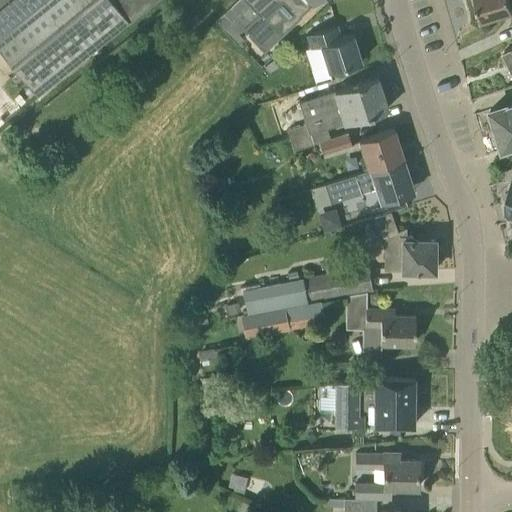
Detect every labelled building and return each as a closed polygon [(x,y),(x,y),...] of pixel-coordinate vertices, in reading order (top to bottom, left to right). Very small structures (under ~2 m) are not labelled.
[(0,0),(0,50),(37,97),(128,23),(157,0),(0,0)] [(237,0),(215,22),(224,32),(238,46),(244,40),(239,34),(243,29),(264,51),(317,0),(237,0)] [(476,0),(482,20),(511,11),(511,7),(509,0),(476,0)] [(311,48),(306,50),(317,84),(331,80),(328,71),(361,60),(353,33),(341,37),(337,25),(318,31),(306,34),(311,48)] [(310,133),(345,122),(387,109),(377,76),(334,90),(334,91),(299,102),(306,124),(287,130),(293,151),(314,144),(310,133)] [(8,93),(0,99),(0,124),(20,106),(8,93)] [(511,102),(491,109),(503,149),(511,146),(511,102)] [(394,128),(359,139),(369,169),(403,158),(394,128)] [(323,155),(352,146),(348,132),(319,141),(323,155)] [(403,158),(369,169),(309,189),(315,207),(376,188),(381,201),(414,191),(403,158)] [(326,206),(319,207),(323,226),(340,223),(337,208),(327,210),(326,206)] [(283,215),(287,226),(294,224),(291,213),(283,215)] [(384,258),(384,270),(391,270),(434,270),(434,239),(426,239),(426,234),(418,234),(418,239),(412,239),(412,235),(406,235),(406,227),(398,231),(385,237),(384,258)] [(280,236),(282,243),(290,240),(288,234),(280,236)] [(367,265),(301,277),(301,278),(307,303),(346,295),(366,291),(372,290),(367,265)] [(301,278),(242,290),(247,316),(283,309),(304,305),(307,304),(307,303),(301,278)] [(346,295),(346,328),(363,328),(363,342),(380,342),(414,343),(414,316),(395,315),(394,309),(366,309),(367,291),(346,295)] [(226,306),(229,315),(241,311),(239,302),(226,306)] [(304,305),(283,309),(288,330),(308,326),(304,307),(304,305)] [(245,317),(242,317),(246,338),(288,330),(283,309),(247,316),(245,317)] [(213,358),(199,360),(202,381),(215,380),(213,358)] [(414,425),(414,407),(414,377),(374,376),(374,377),(355,380),(334,381),(334,425),(363,424),(364,414),(374,414),(374,424),(404,425),(404,428),(411,429),(411,425),(414,425)] [(237,411),(238,401),(220,399),(219,409),(237,411)] [(235,446),(236,453),(247,452),(246,445),(235,446)] [(384,453),(361,453),(355,452),(355,467),(384,467),(383,481),(354,482),(355,499),(377,499),(391,499),(390,487),(417,487),(418,460),(398,460),(398,452),(384,452),(384,453)] [(245,489),(248,475),(231,472),(229,486),(245,489)] [(411,511),(412,511),(378,511),(377,499),(355,499),(344,499),(344,507),(343,511),(411,511)] [(237,511),(250,511),(253,506),(241,502),(237,511)]
